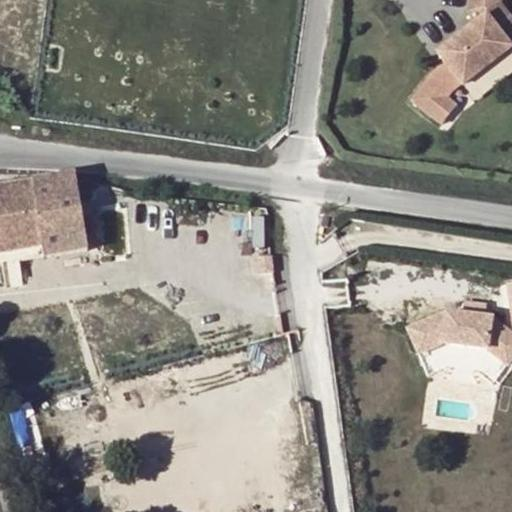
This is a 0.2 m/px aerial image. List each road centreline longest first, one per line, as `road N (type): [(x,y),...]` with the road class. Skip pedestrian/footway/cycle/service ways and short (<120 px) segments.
road 1 (residential): [(341,511),(291,186)]
road 2 (unclassified): [(291,186),(0,153)]
road 3 (unclassified): [(511,219),(291,186)]
road 4 (residential): [(317,0),(291,186)]
